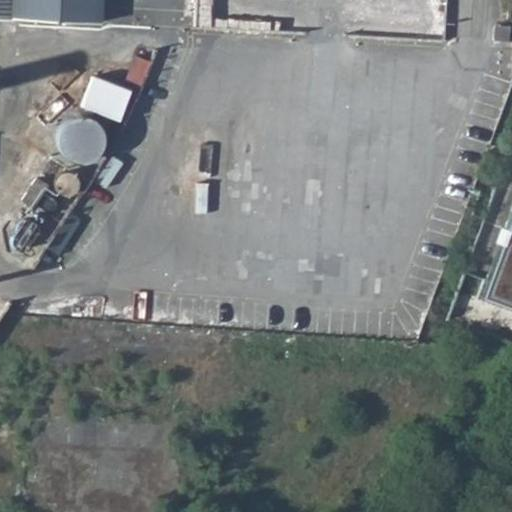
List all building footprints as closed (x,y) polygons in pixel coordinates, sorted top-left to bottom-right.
[(0,0),(0,9),(93,16),(94,0),(0,0)] [(130,41),(118,70),(133,78),(146,48),(130,41)] [(111,112),(121,82),(86,69),(74,100),(111,112)] [(86,112),(72,109),(59,112),(50,121),(45,137),(46,149),(55,161),(68,167),(83,165),(94,158),(102,147),(101,131),(96,119),(86,112)] [(511,205),(477,297),(511,310),(511,205)]
